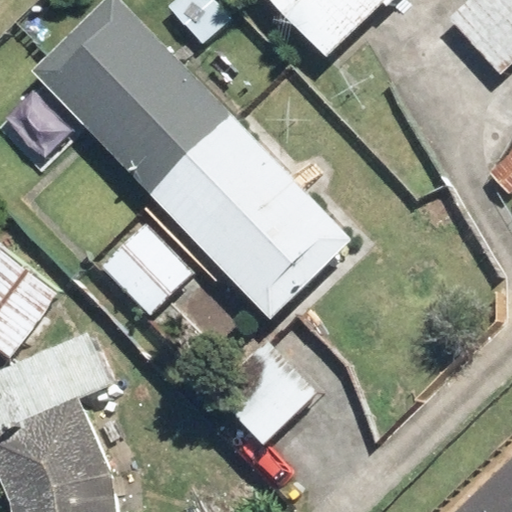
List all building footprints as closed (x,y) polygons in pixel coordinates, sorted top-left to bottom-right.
[(287,0),(338,51),(390,0),(287,0)] [(511,0),(481,0),(460,21),(508,71),(511,67),(511,0)] [(135,3),(56,81),(288,316),(367,239),(135,3)] [(426,147),(388,163),(419,207),(452,185),(426,147)] [(0,240),(0,337),(16,349),(74,267),(12,223),(0,240)] [(114,272),(156,311),(196,268),(154,229),(114,272)] [(0,454),(18,491),(21,511),(128,511),(124,487),(128,485),(87,401),(119,388),(98,336),(21,367),(20,366),(0,374),(0,454)] [(329,392),(271,338),(214,399),(272,453),(329,392)] [(511,511),(511,468),(466,511),(511,511)]
